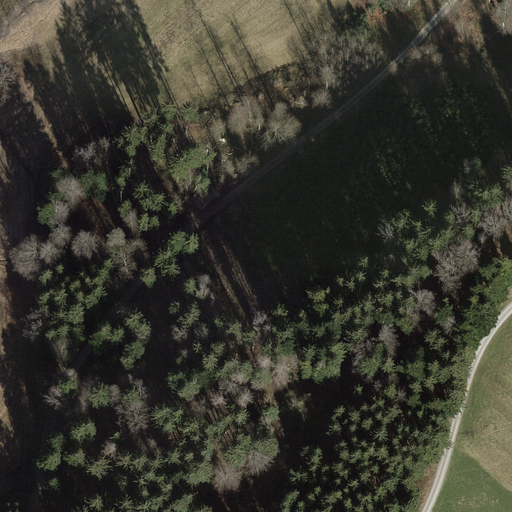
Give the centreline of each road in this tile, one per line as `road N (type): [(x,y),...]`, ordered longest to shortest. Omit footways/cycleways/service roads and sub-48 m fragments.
road 1 (track): [(38,511),(54,427),(81,374),(174,250),(383,78),(456,0)]
road 2 (track): [(426,511),(475,357),(511,306)]
